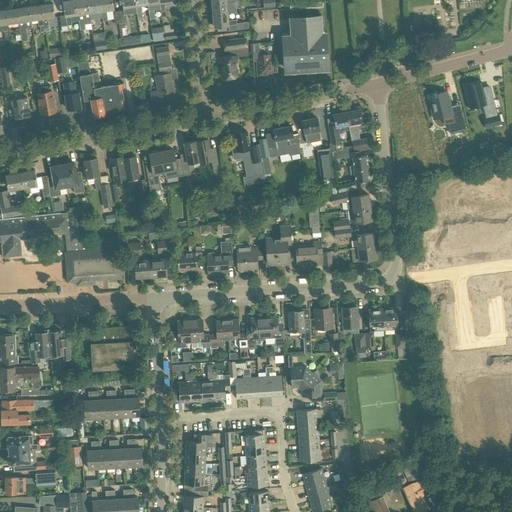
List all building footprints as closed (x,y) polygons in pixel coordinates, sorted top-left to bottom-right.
[(65,15),(59,16),(62,32),(68,31),(67,25),(71,24),(71,22),(78,21),(79,30),(80,30),(75,0),(73,0),(63,2),(65,15)] [(87,0),(75,0),(80,30),(85,29),(85,24),(91,24),(87,0)] [(99,0),(87,0),(90,19),(102,17),(99,0)] [(112,0),(99,0),(102,17),(103,21),(108,20),(106,10),(113,9),(112,0)] [(150,19),(155,18),(154,12),(160,11),(158,0),(146,0),(148,4),(149,13),(150,19)] [(171,0),(159,0),(159,2),(161,11),(162,17),(166,16),(165,10),(164,2),(171,0)] [(226,1),(211,3),(213,15),(227,13),(234,13),(233,8),(227,8),(226,1)] [(53,3),(41,5),(43,19),(55,17),(53,3)] [(41,5),(29,6),(31,20),(37,19),(43,19),(41,5)] [(29,6),(17,8),(19,22),(20,28),(21,34),(22,40),(22,41),(27,40),(25,28),(32,27),(31,20),(29,6)] [(17,8),(5,10),(7,24),(19,22),(17,8)] [(0,31),(8,30),(7,24),(5,10),(0,10),(0,31)] [(227,13),(213,15),(214,27),(228,26),(229,31),(248,28),(247,22),(235,24),(235,20),(228,21),(227,13)] [(286,69),(327,66),(325,37),(320,37),(320,33),(319,17),(292,19),(293,34),(294,39),(284,39),(286,69)] [(43,19),(37,19),(38,25),(39,25),(40,31),(49,30),(48,24),(43,24),(43,19)] [(176,32),(175,32),(174,29),(170,29),(170,24),(163,25),(164,28),(163,28),(165,39),(177,37),(176,32)] [(165,39),(163,28),(151,30),(153,41),(165,39)] [(149,33),(140,35),(141,40),(141,43),(150,42),(150,39),(149,33)] [(123,37),(114,39),(116,47),(124,46),(123,37)] [(245,38),(223,41),(224,49),(246,46),(245,38)] [(106,40),(94,41),(95,50),(107,48),(106,40)] [(90,42),(82,44),(83,51),(91,50),(90,42)] [(158,91),(150,92),(152,103),(160,101),(160,102),(175,99),(172,80),(173,80),(172,73),(171,69),(170,61),(168,54),(169,54),(168,47),(156,49),(157,55),(160,75),(155,76),(158,91)] [(87,54),(76,56),(78,63),(88,61),(87,54)] [(235,55),(220,57),(223,78),(237,76),(235,63),(236,62),(235,55)] [(259,60),(257,60),(258,75),(271,74),(271,72),(277,72),(276,64),(271,65),(270,60),(269,60),(269,55),(258,55),(259,60)] [(64,57),(54,58),(55,64),(57,73),(66,71),(66,68),(64,57)] [(88,62),(77,64),(84,100),(90,99),(93,116),(105,114),(106,117),(114,116),(113,110),(125,107),(121,88),(124,87),(123,83),(100,87),(98,72),(90,74),(88,62)] [(55,64),(46,65),(49,82),(58,80),(56,70),(55,64)] [(6,67),(0,67),(0,74),(2,84),(9,83),(6,67)] [(74,81),(64,83),(65,86),(66,95),(65,95),(68,110),(69,110),(70,113),(80,111),(79,108),(80,108),(77,93),(76,93),(74,81)] [(464,86),(463,86),(469,109),(470,109),(469,104),(482,101),(486,117),(483,118),(483,119),(484,119),(486,127),(485,127),(485,128),(502,124),(501,123),(499,115),(499,114),(497,115),(490,87),(483,88),(481,81),(480,82),(471,85),(464,86)] [(41,94),(38,94),(41,114),(49,112),(50,114),(56,112),(54,103),(55,103),(55,99),(53,99),(52,92),(50,85),(40,87),(41,94)] [(440,92),(428,96),(432,113),(436,113),(437,118),(442,117),(444,125),(456,121),(459,132),(466,130),(462,116),(453,119),(450,106),(447,94),(441,95),(440,92)] [(22,99),(12,100),(13,108),(15,119),(22,118),(23,120),(31,119),(28,105),(27,97),(22,98),(22,99)] [(405,108),(395,110),(397,121),(399,141),(411,140),(410,131),(420,128),(413,103),(404,105),(405,108)] [(351,111),(346,112),(350,129),(351,135),(353,148),(354,151),(360,150),(363,149),(362,141),(359,141),(355,123),(362,122),(361,116),(363,116),(361,106),(350,108),(351,111)] [(334,114),(333,115),(335,127),(337,126),(343,125),(344,130),(350,129),(346,112),(342,113),(341,110),(333,111),(334,114)] [(319,130),(316,118),(302,120),(306,143),(313,142),(321,140),(319,130)] [(266,138),(258,139),(263,166),(270,165),(268,156),(269,156),(289,152),(290,154),(301,152),(297,134),(292,135),(291,125),(289,126),(284,127),(273,129),(273,132),(265,133),(266,138)] [(335,127),(329,128),(332,144),(334,151),(344,150),(342,142),(342,140),(340,141),(338,131),(337,126),(335,127)] [(234,134),(230,134),(234,158),(244,156),(248,177),(263,174),(258,146),(250,148),(247,131),(241,132),(240,131),(235,132),(234,134)] [(208,139),(205,139),(205,137),(197,139),(198,140),(196,141),(199,162),(211,160),(214,172),(220,171),(216,151),(210,152),(208,139)] [(199,162),(196,141),(184,143),(186,157),(181,158),(181,162),(183,175),(184,175),(184,176),(190,174),(189,170),(194,169),(193,162),(199,161),(199,162)] [(165,151),(161,151),(164,172),(166,178),(173,177),(183,175),(181,162),(175,163),(175,159),(173,149),(171,149),(171,148),(165,149),(165,151)] [(334,176),(331,148),(322,150),(323,156),(319,156),(322,177),(334,176)] [(360,151),(354,151),(353,148),(348,149),(349,158),(352,158),(353,166),(349,166),(351,174),(354,173),(355,182),(356,182),(357,188),(365,186),(364,180),(369,180),(368,171),(366,155),(360,156),(360,151)] [(164,172),(161,151),(159,152),(157,150),(152,151),(151,153),(149,154),(152,167),(146,168),(150,192),(161,189),(158,173),(164,172)] [(123,156),(110,158),(114,182),(127,180),(123,158),(123,156)] [(135,156),(123,158),(127,180),(139,178),(135,156)] [(96,158),(84,160),(86,177),(93,176),(96,191),(101,191),(104,209),(113,208),(109,184),(101,185),(96,158)] [(73,163),(62,165),(66,186),(73,185),(74,193),(84,191),(81,176),(76,176),(73,163)] [(53,181),(47,182),(49,197),(61,195),(60,187),(66,186),(62,165),(51,167),(53,181)] [(487,168),(478,170),(480,183),(489,181),(487,168)] [(34,170),(20,172),(24,194),(24,198),(30,192),(29,187),(37,185),(34,170)] [(20,172),(5,175),(8,191),(16,189),(17,196),(24,194),(20,172)] [(46,176),(40,177),(42,197),(49,196),(46,176)] [(116,184),(110,185),(112,201),(118,200),(116,184)] [(447,210),(444,210),(445,224),(449,223),(451,241),(486,237),(485,233),(503,230),(499,203),(496,203),(493,185),(445,192),(447,210)] [(4,191),(0,191),(0,208),(0,209),(2,218),(25,214),(24,204),(9,206),(7,194),(5,194),(4,191)] [(333,204),(347,201),(348,201),(346,193),(331,196),(333,204)] [(368,194),(352,196),(353,209),(370,207),(368,194)] [(258,201),(262,215),(273,212),(270,198),(258,201)] [(281,207),(275,214),(282,220),(288,212),(281,207)] [(318,207),(308,207),(309,226),(311,226),(312,233),(320,232),(320,224),(319,224),(318,207)] [(349,220),(333,222),(334,230),(349,228),(348,222),(354,221),(355,222),(372,220),(370,207),(353,209),(346,210),(346,218),(348,218),(349,220)] [(0,240),(1,241),(3,257),(21,255),(20,239),(38,237),(37,235),(65,233),(67,252),(92,250),(92,244),(86,244),(86,240),(86,239),(84,210),(69,211),(69,212),(63,213),(62,211),(0,218),(0,240)] [(110,215),(107,216),(108,223),(115,222),(114,215),(110,215)] [(230,223),(222,223),(222,233),(230,233),(230,228),(230,223)] [(281,237),(266,239),(268,264),(288,263),(286,243),(291,243),(290,226),(280,227),(281,237)] [(349,228),(334,230),(335,238),(350,236),(349,228)] [(373,232),(356,234),(358,247),(375,245),(373,232)] [(170,240),(157,241),(158,253),(171,252),(170,240)] [(222,254),(207,255),(208,272),(228,271),(227,264),(232,264),(231,241),(221,242),(222,254)] [(140,242),(127,243),(128,255),(141,254),(140,242)] [(314,245),(296,246),(297,262),(317,261),(316,253),(322,253),(321,242),(314,242),(314,245)] [(189,252),(177,252),(178,271),(197,269),(196,258),(202,257),(201,243),(188,243),(189,252)] [(375,245),(358,247),(352,248),(353,261),(376,258),(375,245)] [(251,252),(237,253),(238,269),(239,269),(239,270),(246,270),(246,268),(257,268),(256,259),(262,259),(261,248),(251,248),(251,252)] [(121,278),(119,249),(92,250),(67,252),(65,252),(66,258),(66,266),(66,268),(67,282),(75,281),(76,286),(94,285),(95,285),(96,285),(95,280),(121,278)] [(331,252),(323,252),(324,265),(332,265),(331,252)] [(165,258),(150,259),(151,277),(166,275),(165,258)] [(150,259),(135,261),(136,278),(151,277),(150,259)] [(357,307),(342,308),(343,328),(346,328),(355,327),(357,354),(366,354),(366,349),(365,333),(359,334),(357,307)] [(396,308),(383,309),(384,329),(398,328),(396,308)] [(330,309),(315,310),(316,329),(332,328),(330,309)] [(383,309),(369,310),(371,330),(384,329),(383,309)] [(289,312),(288,313),(289,332),(300,331),(300,338),(303,338),(303,347),(311,347),(311,338),(309,319),(303,319),(303,311),(297,311),(289,312)] [(276,317),(264,318),(265,338),(275,337),(276,346),(284,346),(282,330),(283,330),(283,325),(282,325),(282,324),(277,325),(276,317)] [(265,338),(264,318),(251,319),(252,327),(246,327),(247,336),(246,336),(247,348),(256,348),(255,338),(265,338)] [(202,320),(189,321),(191,341),(191,348),(203,347),(210,347),(209,335),(203,335),(202,320)] [(228,339),(227,320),(216,321),(216,335),(209,335),(210,347),(210,348),(217,348),(217,346),(222,346),(222,340),(228,339)] [(238,320),(227,320),(228,339),(234,339),(234,344),(238,347),(240,347),(240,356),(248,356),(247,348),(246,336),(239,336),(238,320)] [(178,335),(171,336),(172,347),(185,346),(185,342),(191,341),(189,321),(177,322),(178,335)] [(91,343),(90,343),(92,370),(137,368),(135,340),(134,326),(90,328),(91,343)] [(61,330),(48,331),(50,355),(63,354),(63,360),(71,359),(68,337),(62,338),(62,337),(61,337),(61,330)] [(35,341),(29,341),(31,363),(38,362),(37,356),(50,355),(48,331),(35,333),(35,339),(35,341)] [(404,332),(396,333),(397,347),(405,347),(404,332)] [(373,333),(365,333),(366,349),(374,349),(373,333)] [(12,334),(0,334),(0,356),(1,357),(1,364),(17,363),(17,356),(13,356),(12,334)] [(292,355),(283,355),(284,366),(292,366),(292,355)] [(475,365),(447,368),(453,424),(458,423),(462,466),(511,461),(511,364),(489,367),(489,363),(475,365)] [(185,382),(178,383),(179,402),(191,402),(189,374),(189,365),(184,365),(184,374),(185,382)] [(305,366),(290,367),(291,387),(296,387),(297,386),(300,388),(313,373),(305,366)] [(38,367),(0,367),(0,390),(15,390),(15,389),(21,389),(21,395),(38,394),(39,394),(38,367)] [(242,378),(235,378),(236,398),(249,397),(247,368),(242,369),(242,378)] [(250,368),(247,368),(249,397),(259,397),(258,377),(250,377),(250,368)] [(208,381),(201,381),(202,401),(214,400),(212,372),(207,372),(208,381)] [(216,372),(212,372),(214,400),(225,399),(225,390),(230,389),(229,375),(223,375),(224,379),(217,380),(216,372)] [(194,373),(189,374),(191,402),(202,401),(201,381),(194,382),(194,373)] [(313,373),(300,388),(302,391),(301,392),(302,396),(322,395),(321,380),(313,373)] [(281,375),(269,376),(270,396),(282,395),(281,375)] [(269,376),(258,377),(259,397),(270,396),(269,376)] [(125,398),(120,398),(121,416),(130,416),(129,389),(124,390),(125,398)] [(133,389),(129,389),(130,416),(139,415),(138,398),(134,398),(134,391),(133,389)] [(107,399),(102,399),(103,417),(112,417),(111,390),(106,391),(107,399)] [(115,390),(111,390),(112,417),(121,416),(120,398),(116,399),(115,390)] [(89,400),(84,400),(84,401),(84,408),(85,418),(94,418),(93,391),(88,391),(89,400)] [(97,391),(93,391),(94,418),(103,417),(102,399),(98,399),(97,391)] [(335,392),(323,393),(324,400),(336,399),(335,392)] [(8,400),(1,401),(2,424),(30,422),(29,414),(17,414),(17,410),(32,409),(32,410),(53,409),(52,399),(39,400),(38,394),(21,395),(14,395),(14,400),(10,400),(10,399),(8,400)] [(317,408),(297,410),(297,420),(317,419),(317,418),(323,417),(322,409),(317,409),(317,408)] [(317,419),(297,420),(298,431),(318,429),(317,419)] [(52,428),(39,429),(39,437),(53,436),(52,428)] [(264,429),(244,431),(245,445),(265,444),(264,429)] [(318,429),(298,431),(299,441),(319,439),(318,429)] [(186,441),(186,452),(205,453),(206,442),(211,443),(212,435),(196,434),(196,441),(186,441)] [(8,439),(7,439),(8,446),(9,446),(9,451),(35,450),(39,449),(39,444),(33,445),(32,436),(8,437),(8,439)] [(127,448),(123,448),(124,466),(133,466),(131,439),(127,439),(127,448)] [(136,439),(131,439),(133,466),(142,465),(141,447),(136,448),(136,439)] [(319,439),(299,441),(299,451),(319,450),(319,439)] [(109,449),(105,449),(106,467),(115,467),(113,440),(109,440),(109,449)] [(118,440),(113,440),(115,467),(124,466),(123,448),(118,448),(118,440)] [(97,468),(95,441),(91,441),(91,450),(87,450),(87,455),(82,455),(83,468),(97,468)] [(100,441),(95,441),(97,468),(106,467),(105,449),(101,449),(100,441)] [(265,444),(245,445),(245,456),(265,454),(265,444)] [(36,470),(35,450),(9,451),(9,456),(9,463),(10,463),(10,465),(22,464),(23,471),(36,470)] [(319,450),(299,451),(300,461),(320,460),(319,450)] [(186,452),(185,463),(205,463),(205,453),(186,452)] [(265,454),(245,456),(246,466),(266,464),(265,454)] [(411,466),(403,469),(406,476),(408,482),(418,478),(418,479),(425,476),(423,473),(430,470),(424,455),(417,458),(416,455),(408,458),(411,466)] [(185,463),(185,473),(204,474),(205,463),(185,463)] [(266,464),(246,466),(247,476),(267,475),(266,464)] [(240,476),(239,466),(227,467),(228,477),(230,476),(240,476)] [(322,468),(302,473),(305,483),(324,477),(322,468)] [(56,483),(55,469),(35,470),(36,484),(56,483)] [(185,473),(184,484),(194,485),(194,490),(208,491),(209,474),(204,474),(185,473)] [(267,475),(247,476),(248,486),(268,485),(267,475)] [(16,477),(5,477),(5,493),(25,493),(25,478),(16,478),(16,477)] [(324,477),(305,483),(307,492),(327,487),(324,477)] [(384,480),(365,487),(368,493),(370,498),(379,494),(380,496),(385,493),(389,492),(388,491),(397,487),(395,481),(386,485),(384,480)] [(418,481),(403,488),(413,511),(418,511),(429,508),(422,491),(428,489),(426,485),(420,487),(418,481)] [(340,484),(337,486),(342,497),(345,496),(340,484)] [(327,487),(307,492),(310,501),(329,496),(327,487)] [(132,489),(127,490),(128,511),(138,511),(137,498),(132,498),(132,489)] [(105,499),(101,499),(101,511),(110,511),(109,490),(105,491),(105,499)] [(114,490),(109,490),(110,511),(119,511),(119,499),(114,499),(114,490)] [(123,498),(119,499),(119,511),(128,511),(127,490),(123,490),(123,498)] [(183,495),(183,506),(203,507),(203,496),(208,496),(208,491),(194,490),(194,496),(183,495)] [(91,496),(92,502),(92,511),(101,511),(101,499),(96,500),(96,491),(91,491),(91,496)] [(249,492),(241,492),(242,495),(244,497),(248,497),(248,503),(268,502),(268,491),(249,492)] [(76,492),(76,493),(69,493),(69,495),(69,504),(71,504),(70,501),(73,501),(73,500),(77,499),(77,511),(87,511),(86,492),(76,492)] [(390,511),(383,495),(368,502),(372,511),(390,511)] [(329,496),(310,501),(313,511),(332,505),(329,496)] [(44,507),(44,511),(55,511),(56,508),(56,500),(48,500),(48,507),(44,507)] [(268,502),(248,503),(249,511),(265,511),(269,511),(268,502)]
